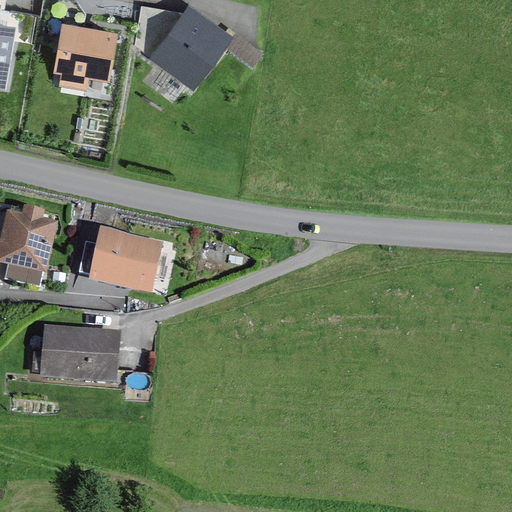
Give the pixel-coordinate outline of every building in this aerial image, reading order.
[(172,59),(167,65),(189,81),(219,40),(187,17),(162,52),(172,59)] [(60,66),(104,74),(111,33),(67,26),(60,66)] [(12,31),(0,29),(0,85),(3,86),(12,31)] [(9,218),(0,258),(0,261),(43,272),(53,228),(9,218)] [(85,245),(79,274),(129,286),(131,278),(151,283),(159,248),(103,236),(100,248),(85,245)] [(48,331),(44,376),(113,382),(117,337),(48,331)]
